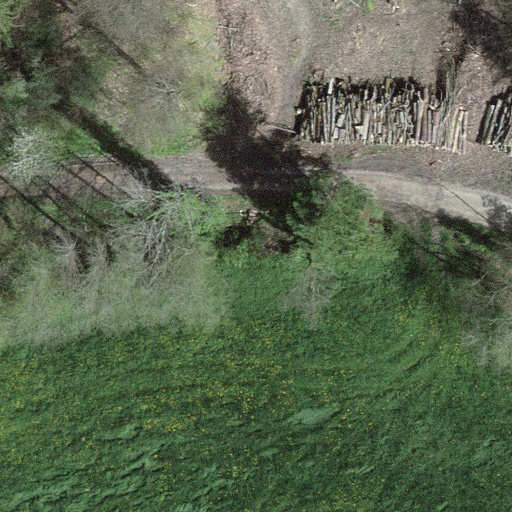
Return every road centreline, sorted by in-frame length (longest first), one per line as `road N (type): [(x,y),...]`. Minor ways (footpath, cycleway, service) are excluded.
road 1 (track): [(511,220),(385,190),(243,177),(0,177)]
road 2 (track): [(489,213),(457,364)]
